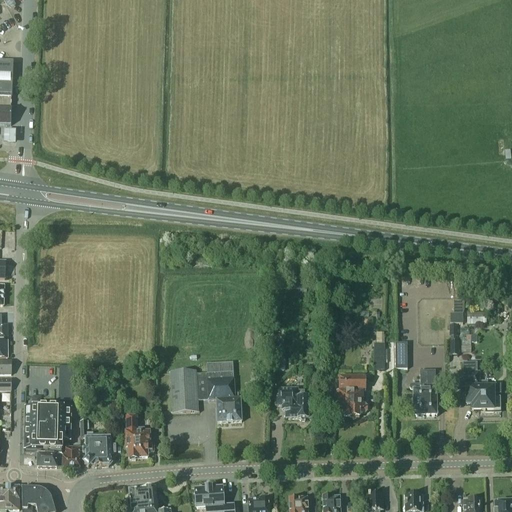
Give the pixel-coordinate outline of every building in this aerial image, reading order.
[(13,62),(0,62),(0,125),(11,126),(12,111),(11,110),(11,98),(12,98),(13,62)] [(16,130),(4,129),(4,143),(16,143),(16,130)] [(288,286),(288,297),(307,298),(307,287),(301,286),(301,283),(294,283),(294,286),(288,286)] [(490,326),(490,313),(470,312),(469,326),(490,326)] [(449,326),(449,338),(450,338),(450,342),(449,342),(450,357),(459,356),(458,342),(456,342),(456,338),(457,338),(457,326),(463,326),(462,315),(450,315),(450,326),(449,326)] [(376,346),(374,346),(373,371),(384,372),(385,346),(383,346),(376,346)] [(397,374),(408,374),(408,348),(396,348),(397,374)] [(285,351),(273,351),(273,372),(285,372),(285,351)] [(0,361),(0,376),(11,377),(11,362),(0,361)] [(234,380),(233,374),(233,364),(206,365),(207,375),(196,376),(196,373),(171,375),(173,415),(198,414),(197,400),(208,400),(208,402),(216,402),(235,401),(235,400),(234,380)] [(492,386),(492,388),(487,388),(487,382),(481,382),(481,385),(480,385),(480,372),(476,372),(476,364),(463,364),(463,373),(457,373),(457,386),(466,386),(467,406),(472,406),(472,411),(484,411),(484,414),(500,414),(500,397),(493,397),(493,394),(500,394),(500,386),(492,386)] [(413,418),(437,417),(436,391),(435,391),(435,372),(419,373),(420,385),(413,385),(411,385),(409,386),(409,389),(410,391),(413,391),(413,418)] [(367,413),(367,407),(365,405),(362,405),(362,394),(365,394),(365,378),(339,378),(339,393),(337,393),(337,410),(339,410),(339,418),(348,418),(348,420),(350,420),(359,420),(360,420),(360,415),(364,415),(364,416),(365,416),(365,415),(367,413)] [(0,392),(11,393),(11,381),(0,380),(0,392)] [(314,422),(315,421),(315,414),(308,414),(308,399),(304,400),(304,392),(298,393),(298,390),(275,390),(275,407),(282,407),(282,412),(285,412),(285,421),(299,421),(300,423),(306,423),(307,422),(308,422),(314,422)] [(239,400),(235,400),(235,401),(216,402),(217,425),(226,425),(233,424),(240,424),(241,424),(240,400),(239,400)] [(63,470),(64,456),(62,456),(62,442),(70,442),(71,410),(25,409),(24,455),(38,455),(37,470),(56,470),(56,469),(63,469),(63,470)] [(122,436),(121,417),(112,417),(113,437),(122,436)] [(148,454),(154,454),(154,445),(150,445),(150,433),(145,433),(145,430),(137,430),(137,418),(126,419),(126,433),(125,433),(125,450),(128,450),(128,462),(139,461),(139,460),(148,460),(148,454)] [(113,464),(111,462),(110,455),(115,455),(115,446),(111,446),(111,441),(110,441),(110,439),(105,439),(105,437),(93,437),(93,435),(87,435),(87,433),(88,431),(88,423),(80,423),(81,441),(85,441),(85,454),(82,455),(83,460),(80,460),(80,462),(85,461),(85,464),(84,466),(88,469),(90,467),(106,467),(108,469),(113,464)] [(69,445),(64,445),(64,456),(63,470),(80,470),(80,460),(80,449),(69,448),(69,445)] [(20,489),(20,487),(18,487),(17,488),(11,488),(11,487),(5,487),(4,488),(0,487),(0,511),(18,511),(19,511),(20,489)] [(32,511),(32,508),(36,508),(33,501),(37,501),(47,493),(44,493),(41,491),(38,491),(38,489),(29,489),(28,488),(24,488),(24,489),(21,489),(22,489),(21,489),(21,490),(22,490),(22,511),(32,511)] [(233,511),(233,506),(223,507),(222,490),(212,490),(212,489),(204,490),(204,491),(195,491),(196,510),(206,509),(206,511),(233,511)] [(157,511),(155,490),(142,491),(143,511),(170,511),(165,511),(157,511)] [(143,511),(142,491),(129,493),(130,511),(143,511)] [(47,495),(47,493),(37,501),(33,501),(36,508),(36,511),(55,511),(55,509),(54,509),(51,500),(50,500),(49,496),(47,495)] [(382,511),(383,496),(367,496),(367,511),(366,511),(382,511)] [(423,511),(423,505),(421,505),(421,496),(404,496),(404,511),(423,511)] [(340,511),(340,498),(333,498),(333,497),(331,497),(323,498),(322,498),(323,511),(340,511)] [(290,500),(289,500),(289,511),(307,511),(307,500),(299,500),(299,499),(297,499),(295,498),(292,498),(290,500)] [(269,511),(269,500),(268,500),(267,500),(262,500),(261,501),(248,502),(248,511),(269,511)] [(480,511),(480,500),(470,501),(470,500),(467,500),(467,502),(461,503),(461,511),(480,511)] [(511,511),(511,503),(497,503),(496,503),(494,503),(494,511),(493,511),(511,511)]
